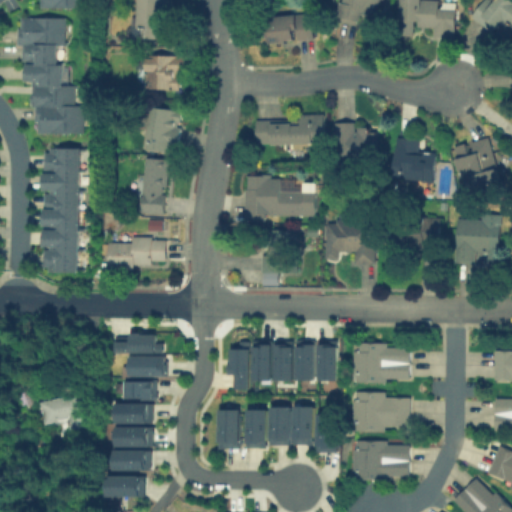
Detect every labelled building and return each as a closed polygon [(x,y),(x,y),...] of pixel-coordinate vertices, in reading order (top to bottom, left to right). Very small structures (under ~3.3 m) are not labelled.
[(168,0),(133,0),(133,36),(168,36),(168,0)] [(376,0),(340,0),(338,13),(372,20),(376,0)] [(398,0),(397,33),(413,33),(413,25),(432,25),(432,35),(453,36),(454,0),(398,0)] [(511,0),(480,0),(470,14),(505,40),(511,30),(511,0)] [(266,40),(310,38),(309,12),(264,14),(266,40)] [(64,15),(20,14),(19,79),(33,79),(33,131),(82,132),(82,103),(69,102),(70,61),(57,61),(58,43),(63,44),(64,15)] [(143,87),(180,87),(180,52),(143,52),(143,87)] [(174,150),(180,108),(149,104),(144,145),(174,150)] [(255,141),(322,141),(322,112),(299,112),(299,118),(255,118),(255,141)] [(334,121),(333,158),(377,159),(378,121),(334,121)] [(434,149),(416,148),(417,136),(396,134),(392,176),(431,179),(434,149)] [(452,143),(460,177),(471,174),(473,182),(497,177),(487,135),(452,143)] [(79,145),(41,145),(41,270),(78,270),(79,145)] [(163,211),(164,156),(142,155),(141,211),(163,211)] [(243,172),(243,214),(314,215),(314,187),(278,187),(279,173),(243,172)] [(497,261),(498,214),(455,213),(453,260),(497,261)] [(374,261),(374,214),(335,214),(335,221),(324,221),(324,254),(354,254),(354,261),(374,261)] [(438,245),(438,214),(393,214),(393,245),(438,245)] [(261,270),(296,270),(296,227),(262,227),(261,270)] [(163,264),(163,234),(129,234),(129,239),(106,239),(106,264),(163,264)] [(162,339),(154,339),(154,331),(115,331),(115,350),(162,350),(162,339)] [(249,385),(249,339),(238,339),(238,345),(229,345),(229,385),(249,385)] [(270,340),(253,340),(253,378),(270,378),(270,340)] [(292,378),(293,341),(274,340),(274,378),(292,378)] [(296,377),(314,377),(314,340),(296,340),(296,377)] [(336,340),(317,340),(317,378),(336,378),(336,340)] [(351,380),(409,380),(409,341),(351,341),(351,380)] [(511,382),(511,344),(493,344),(493,382),(511,382)] [(165,374),(165,354),(127,354),(127,365),(121,365),(121,374),(165,374)] [(154,396),(154,379),(122,379),(122,396),(154,396)] [(350,429),(409,429),(409,389),(350,389),(350,429)] [(493,432),(511,432),(511,392),(493,392),(493,432)] [(38,396),(40,423),(65,421),(65,427),(87,426),(85,394),(38,396)] [(113,420),(151,420),(151,400),(113,400),(113,420)] [(289,443),(289,403),(269,403),(269,443),(289,443)] [(311,403),(292,403),(292,442),(311,442),(311,403)] [(217,405),(217,445),(238,445),(238,405),(217,405)] [(245,445),(265,445),(265,406),(246,406),(245,445)] [(150,444),(150,424),(113,424),(113,444),(150,444)] [(409,477),(409,437),(351,437),(351,477),(409,477)] [(485,476),(511,484),(511,444),(497,440),(485,476)] [(149,447),(111,447),(111,468),(149,468),(149,447)] [(462,511),(511,511),(511,507),(475,472),(449,499),(462,511)] [(105,494),(143,494),(143,473),(105,473),(105,494)]
